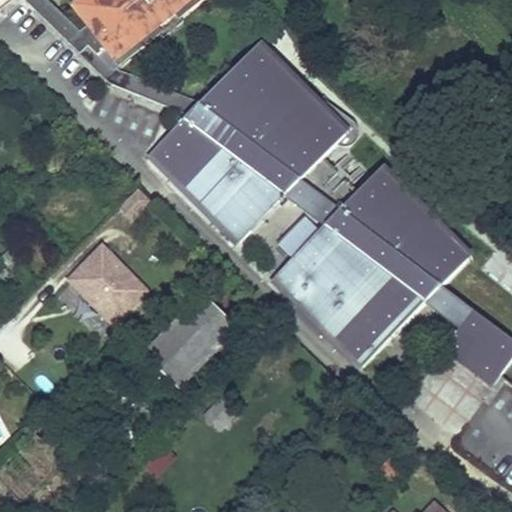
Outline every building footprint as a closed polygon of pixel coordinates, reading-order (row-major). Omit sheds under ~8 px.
[(0,0),(0,4),(5,0),(23,0),(110,84),(185,115),(188,117),(150,155),(173,177),(176,174),(212,211),(209,214),(238,244),(285,196),(326,226),(273,279),(361,368),(426,303),(460,329),(446,347),(463,359),(460,363),(475,374),(477,370),(494,383),(511,358),(511,344),(471,313),(469,316),(437,292),(465,264),(377,176),(354,198),(319,163),(342,140),(298,95),(295,98),(254,58),(229,83),(225,79),(192,112),(188,108),(119,80),(113,72),(150,43),(146,38),(185,7),(190,13),(205,0),(81,0),(72,8),(90,31),(80,39),(40,0),(0,0)] [(190,13),(185,7),(146,38),(150,43),(190,13)] [(139,191),(120,211),(132,223),(151,203),(139,191)] [(84,264),(67,282),(81,296),(85,292),(105,312),(102,316),(113,328),(148,293),(102,247),(89,260),(93,264),(88,268),(84,264)] [(25,267),(17,260),(0,278),(0,280),(7,287),(25,267)] [(89,260),(84,264),(88,268),(93,264),(89,260)] [(180,392),(240,332),(204,296),(144,357),(180,392)] [(236,415),(223,402),(207,417),(220,431),(236,415)]
